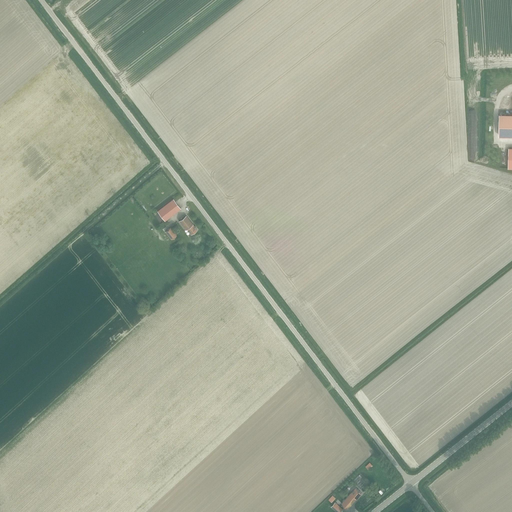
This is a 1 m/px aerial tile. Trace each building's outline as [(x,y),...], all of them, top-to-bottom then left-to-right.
[(511,114),(500,114),(500,136),(511,136),(511,114)] [(181,208),(176,202),(173,198),(157,211),(165,220),(181,208)] [(197,229),(186,215),(179,221),(185,229),(186,228),(191,234),(197,229)] [(171,240),(176,236),(170,227),(165,231),(171,240)] [(348,509),(362,493),(356,487),(342,503),(348,509)]
